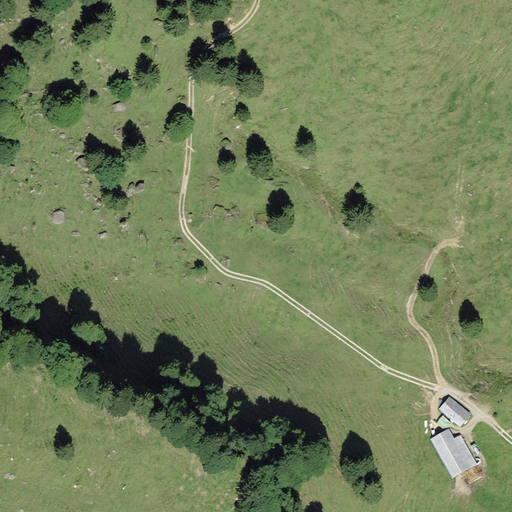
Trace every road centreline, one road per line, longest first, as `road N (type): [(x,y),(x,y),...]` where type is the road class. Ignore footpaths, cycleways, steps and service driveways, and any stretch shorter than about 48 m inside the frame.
road 1 (track): [(511,442),(454,394),(383,368),(272,287),(221,269),(184,227),(193,68),(257,0)]
road 2 (track): [(443,390),(429,341),(408,312),(434,251),(457,241)]
